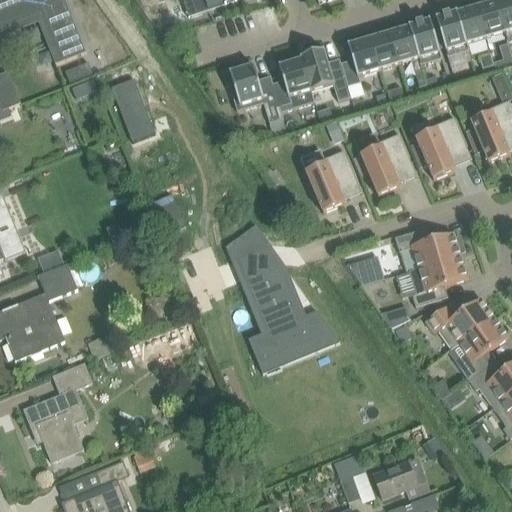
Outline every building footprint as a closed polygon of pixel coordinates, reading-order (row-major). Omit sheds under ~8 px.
[(61,65),(87,55),(65,0),(0,0),(0,33),(42,16),(61,65)] [(192,0),(197,13),(220,6),(238,0),(192,0)] [(511,0),(499,0),(500,3),(497,4),(510,46),(511,44),(511,0)] [(497,4),(478,9),(487,41),(506,36),(509,46),(510,46),(497,4)] [(459,14),(457,14),(469,54),(470,54),(468,47),(487,41),(478,9),(459,15),(459,14)] [(449,60),(469,54),(457,14),(437,21),(449,60)] [(411,28),(422,68),(443,62),(431,22),(411,28)] [(410,30),(391,35),(401,67),(420,62),(422,68),(411,28),(410,29),(410,30)] [(391,35),(371,41),(381,73),(401,67),(391,35)] [(353,63),(342,67),(349,89),(361,86),(360,80),(381,73),(371,41),(349,48),(353,63)] [(311,57),(302,60),(313,94),(334,88),(336,93),(349,89),(342,67),(341,62),(329,65),(324,49),(310,54),(311,57)] [(272,79),(271,79),(283,123),(284,122),(282,115),(316,105),(313,94),(302,60),(302,62),(280,68),(284,84),(274,87),(272,79)] [(89,65),(66,74),(71,85),(93,76),(89,65)] [(283,123),(271,79),(259,83),(255,68),(239,72),(238,70),(223,74),(228,89),(230,89),(238,114),(265,106),(271,126),(283,123)] [(424,77),(417,80),(420,89),(427,87),(424,77)] [(135,82),(112,90),(133,145),(156,136),(135,82)] [(13,84),(0,88),(0,105),(3,114),(22,106),(13,84)] [(83,86),(73,90),(77,101),(88,97),(83,86)] [(377,100),(379,109),(389,106),(386,97),(377,100)] [(484,153),(490,166),(511,157),(508,151),(511,149),(511,107),(510,104),(491,112),(493,117),(473,125),(475,131),(484,153)] [(0,120),(1,123),(0,124),(1,125),(14,120),(13,118),(6,121),(3,114),(0,105),(0,120)] [(333,124),(330,113),(319,116),(323,127),(333,124)] [(453,168),(471,161),(472,163),(473,163),(455,121),(436,129),(438,134),(418,142),(435,183),(456,174),(453,168)] [(283,123),(271,126),(274,137),(287,133),(283,123)] [(475,131),(467,134),(476,157),(484,153),(475,131)] [(341,132),(333,135),(337,144),(345,141),(341,132)] [(417,180),(418,179),(400,137),(381,145),(383,150),(363,159),(380,199),(401,190),(399,184),(416,177),(417,180)] [(107,145),(110,153),(123,148),(119,140),(107,145)] [(362,196),(363,196),(345,154),(326,162),(328,167),(308,175),(325,216),(346,207),(343,201),(361,194),(362,196)] [(0,279),(6,278),(5,276),(4,277),(0,266),(0,263),(6,261),(7,262),(6,263),(6,264),(27,256),(27,254),(26,254),(3,199),(4,198),(4,197),(0,198),(0,279)] [(257,228),(227,250),(232,263),(271,247),(257,228)] [(408,275),(410,274),(420,271),(420,272),(462,259),(461,257),(466,256),(461,240),(456,242),(455,237),(424,246),(420,234),(396,241),(401,256),(402,255),(408,275)] [(420,271),(410,274),(417,297),(414,298),(417,311),(441,303),(438,292),(469,282),(462,259),(420,272),(420,271)] [(59,326),(51,305),(78,293),(77,289),(83,287),(75,266),(40,279),(46,296),(0,314),(0,343),(7,341),(16,364),(67,344),(59,326)] [(318,314),(302,321),(280,267),(246,281),(268,335),(249,342),(258,364),(333,334),(318,314)] [(453,353),(461,347),(460,347),(496,321),(482,302),(456,321),(448,310),(427,325),(435,337),(439,334),(453,353)] [(382,317),(393,332),(412,322),(407,309),(382,317)] [(470,384),(490,369),(483,359),(510,341),(496,321),(460,347),(461,347),(467,357),(456,364),(470,384)] [(402,345),(412,341),(407,329),(396,333),(402,345)] [(152,358),(173,352),(169,336),(147,342),(152,358)] [(95,362),(116,354),(109,337),(88,345),(95,362)] [(85,452),(74,427),(89,421),(76,392),(93,386),(86,368),(55,381),(62,397),(25,412),(33,431),(37,429),(53,466),(85,452)] [(480,392),(494,411),(511,398),(511,368),(497,379),(490,369),(470,384),(477,394),(480,392)] [(223,400),(220,391),(203,398),(207,406),(223,400)] [(511,398),(494,411),(508,430),(504,432),(511,443),(511,442),(511,398)] [(488,446),(478,453),(480,456),(484,461),(493,454),(488,446)] [(135,459),(139,469),(155,463),(151,453),(148,453),(147,451),(136,455),(137,458),(135,459)] [(419,461),(392,471),(374,478),(383,502),(406,493),(409,501),(431,493),(419,461)] [(102,489),(81,498),(62,506),(64,511),(130,511),(118,483),(130,478),(123,462),(96,474),(102,489)] [(343,487),(350,506),(362,501),(353,478),(341,483),(343,487)]
